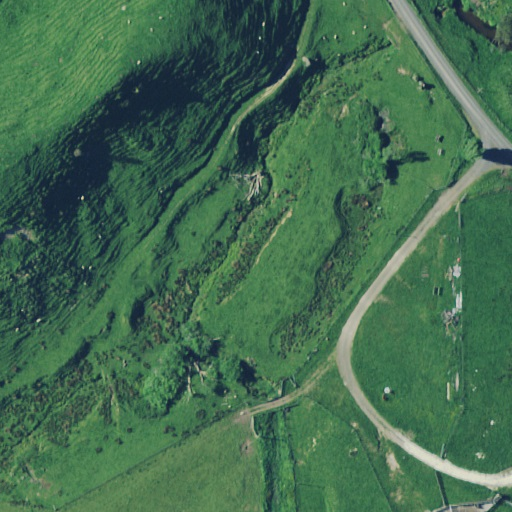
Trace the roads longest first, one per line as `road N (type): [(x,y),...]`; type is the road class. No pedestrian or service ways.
road 1 (track): [(491,134),(383,272),(348,334),(350,363),(373,416),(399,445),(460,474),(500,480),(511,473)]
road 2 (unclassified): [(400,0),(468,105),(511,153)]
